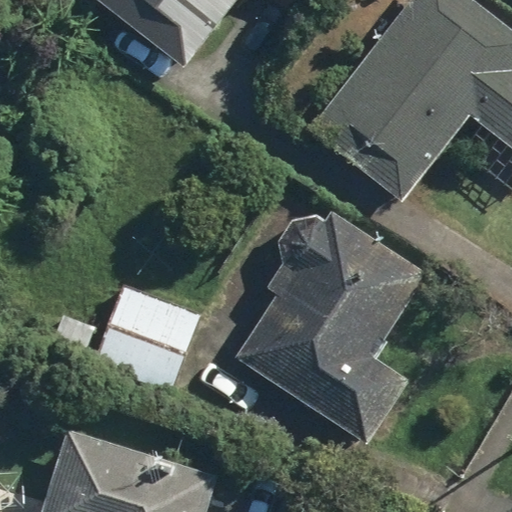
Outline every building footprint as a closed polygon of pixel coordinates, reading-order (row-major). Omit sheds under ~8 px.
[(104,0),(193,67),(244,0),(285,0),(303,14),(313,0),(104,0)] [(511,24),(481,0),(413,0),(311,131),(412,210),(480,124),(511,149),(511,24)] [(21,144),(0,135),(0,184),(2,186),(21,144)] [(333,211),(327,220),(311,210),(265,285),(281,295),(243,356),(377,439),(415,378),(383,358),(435,274),(333,211)] [(206,310),(130,290),(110,364),(186,384),(206,310)] [(216,511),(227,475),(69,429),(68,428),(43,511),(216,511)]
